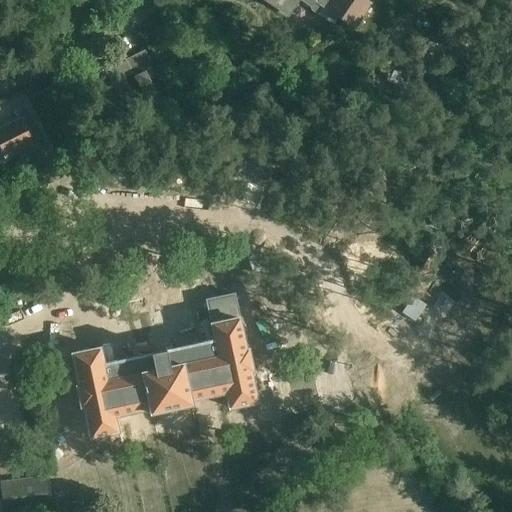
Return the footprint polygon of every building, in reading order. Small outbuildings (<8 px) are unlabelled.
[(335,23),(338,18),(309,0),(264,0),(289,16),(298,2),(330,24),(335,23)] [(309,0),(338,18),(354,29),(371,4),(365,0),(309,0)] [(135,79),(146,73),(145,72),(153,66),(145,51),(126,60),(135,79)] [(110,106),(131,95),(115,65),(106,70),(114,86),(103,92),(110,106)] [(146,73),(135,79),(155,116),(165,110),(146,73)] [(14,110),(19,120),(0,129),(0,151),(1,152),(3,154),(5,157),(17,151),(28,171),(52,158),(24,105),(14,110)] [(114,219),(116,202),(104,200),(102,218),(114,219)] [(174,214),(149,219),(154,240),(178,234),(174,214)] [(101,219),(73,225),(78,246),(106,240),(101,219)] [(207,228),(192,232),(195,247),(211,244),(207,228)] [(140,232),(114,238),(119,259),(145,253),(140,232)] [(101,348),(72,354),(79,386),(77,387),(82,407),(84,407),(90,438),(118,433),(114,416),(151,408),(152,413),(154,413),(192,405),(191,400),(226,392),(229,409),(257,403),(250,371),(253,370),(248,349),(246,350),(244,341),(242,329),(234,294),(207,300),(209,313),(215,340),(162,351),(104,364),(101,348)] [(327,361),(307,365),(314,399),(334,395),(327,361)] [(44,479),(2,483),(5,511),(47,507),(44,479)]
